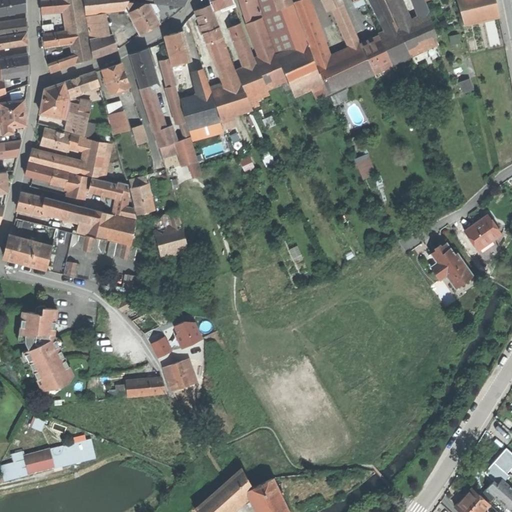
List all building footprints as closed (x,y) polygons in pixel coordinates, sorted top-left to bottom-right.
[(0,0),(0,14),(27,9),(26,1),(26,0),(0,0)] [(42,12),(66,10),(68,10),(66,0),(40,0),(41,5),(42,12)] [(66,10),(70,30),(70,32),(88,30),(82,0),(66,0),(68,10),(66,10)] [(125,9),(128,3),(128,0),(83,0),(87,14),(103,12),(125,9)] [(128,0),(128,3),(132,11),(149,2),(128,0)] [(209,0),(213,10),(222,6),(227,5),(228,9),(236,6),(234,0),(209,0)] [(264,18),(257,0),(245,0),(252,22),(264,18)] [(282,8),(279,0),(259,0),(264,15),(272,12),(282,8)] [(294,4),(292,0),(279,0),(282,8),(294,4)] [(300,0),(294,2),(317,66),(328,61),(306,0),(300,0)] [(375,0),(392,31),(398,28),(385,0),(375,0)] [(387,0),(400,28),(410,24),(398,0),(387,0)] [(414,0),(421,19),(430,15),(424,0),(414,0)] [(457,0),(464,26),(499,16),(495,0),(457,0)] [(160,22),(149,2),(132,11),(130,12),(141,32),(151,27),(160,22)] [(309,44),(294,4),(282,8),(297,49),(307,44),(309,44)] [(359,40),(344,4),(336,7),(353,49),(362,46),(360,43),(359,40)] [(204,9),(197,12),(204,33),(219,28),(211,6),(204,9)] [(106,34),(103,12),(87,14),(91,37),(106,34)] [(280,33),(272,12),(264,15),(270,36),(280,33)] [(400,28),(398,28),(410,53),(437,41),(430,15),(421,19),(410,24),(400,28)] [(277,55),(264,18),(252,22),(266,59),(277,55)] [(27,20),(0,25),(0,32),(0,34),(27,30),(27,20)] [(245,56),(252,70),(259,67),(257,62),(242,23),(234,27),(237,34),(234,35),(242,57),(245,56)] [(219,28),(204,33),(207,42),(210,42),(232,87),(242,84),(240,78),(233,81),(225,60),(231,58),(219,28)] [(392,62),(410,53),(398,28),(392,31),(380,37),(390,59),(392,62)] [(45,40),(46,46),(72,42),(70,32),(70,30),(44,34),(45,40)] [(88,30),(70,32),(72,42),(75,56),(76,64),(84,61),(84,60),(93,58),(88,30)] [(173,33),(165,35),(171,59),(173,66),(182,63),(189,61),(181,31),(173,33)] [(27,32),(6,35),(8,47),(28,43),(28,37),(27,32)] [(372,67),(390,59),(380,37),(378,32),(371,35),(368,36),(369,39),(360,43),(362,46),(372,67)] [(113,33),(106,34),(91,37),(94,57),(107,53),(119,48),(113,33)] [(6,35),(0,36),(0,47),(8,47),(6,35)] [(320,74),(307,44),(297,49),(287,53),(278,57),(291,86),(292,86),(320,74)] [(275,48),(278,57),(287,53),(284,45),(275,48)] [(346,83),(373,71),(372,67),(362,46),(353,49),(328,61),(317,66),(328,91),(330,90),(346,83)] [(140,52),(131,54),(141,86),(151,83),(158,80),(148,49),(140,52)] [(29,53),(0,58),(2,68),(3,76),(29,71),(29,63),(29,53)] [(287,80),(277,55),(266,59),(257,62),(259,67),(268,88),(287,80)] [(52,72),(76,64),(75,56),(50,64),(52,72)] [(238,75),(231,58),(225,60),(233,81),(240,78),(238,75)] [(163,60),(168,87),(176,85),(178,85),(173,66),(171,59),(163,60)] [(394,66),(392,62),(390,59),(372,67),(373,71),(375,75),(394,66)] [(103,69),(110,92),(130,86),(122,63),(111,66),(103,69)] [(187,84),(182,63),(173,66),(178,85),(178,86),(187,84)] [(268,89),(268,88),(259,67),(252,70),(238,75),(240,78),(242,84),(248,98),(268,89)] [(196,71),(202,97),(212,94),(204,68),(196,71)] [(66,82),(70,96),(101,85),(96,72),(81,77),(66,82)] [(339,120),(320,74),(292,86),(294,91),(310,84),(328,125),(339,120)] [(66,118),(68,107),(69,101),(70,96),(66,82),(46,89),(44,101),(41,113),(66,118)] [(165,128),(152,88),(151,83),(141,86),(140,86),(154,131),(165,128)] [(350,93),(346,83),(330,90),(334,100),(350,93)] [(251,106),(248,98),(242,84),(232,87),(213,94),(220,116),(251,106)] [(311,132),(328,125),(310,84),(294,91),(311,132)] [(179,123),(181,123),(186,121),(176,85),(168,87),(179,123)] [(202,97),(182,102),(188,125),(189,125),(218,117),(212,94),(202,97)] [(1,103),(1,105),(4,126),(5,133),(15,132),(14,126),(21,126),(24,124),(26,123),(27,120),(25,109),(24,100),(1,103)] [(68,107),(71,108),(89,112),(90,112),(92,102),(80,100),(80,103),(69,101),(68,107)] [(107,105),(109,115),(124,111),(121,102),(107,105)] [(66,131),(84,134),(89,112),(71,108),(66,131)] [(115,134),(130,130),(126,113),(111,117),(115,134)] [(219,117),(218,117),(189,125),(193,140),(223,131),(219,117)] [(181,123),(186,137),(190,136),(186,121),(181,123)] [(138,144),(148,141),(143,125),(134,128),(138,144)] [(169,127),(165,128),(154,131),(159,146),(174,141),(169,127)] [(42,145),(68,151),(69,146),(72,134),(65,133),(46,129),(44,138),(42,145)] [(90,139),(72,134),(69,146),(77,148),(78,142),(89,143),(90,139)] [(186,137),(174,141),(159,146),(167,171),(198,161),(190,136),(186,137)] [(109,144),(90,139),(89,143),(87,151),(84,165),(82,173),(101,177),(109,144)] [(22,140),(0,142),(0,158),(18,155),(20,148),(22,140)] [(87,151),(89,143),(78,142),(77,148),(87,151)] [(82,174),(82,173),(84,165),(32,152),(29,161),(82,174)] [(355,158),(364,179),(378,173),(369,152),(355,158)] [(246,171),(256,167),(251,154),(240,159),(246,171)] [(61,171),(29,163),(27,170),(26,175),(58,183),(61,171)] [(0,171),(0,191),(9,191),(8,182),(8,171),(0,171)] [(73,174),(61,171),(58,183),(70,186),(73,174)] [(90,177),(73,174),(70,186),(68,195),(86,199),(90,177)] [(130,179),(132,187),(148,183),(146,175),(130,179)] [(117,184),(94,178),(91,189),(104,194),(117,198),(118,193),(120,182),(118,182),(117,184)] [(128,183),(120,182),(118,193),(130,196),(128,183)] [(148,183),(132,187),(138,213),(154,210),(148,183)] [(19,201),(17,208),(42,214),(43,209),(46,198),(21,192),(19,201)] [(127,208),(130,196),(118,193),(117,198),(114,214),(126,216),(127,208)] [(54,200),(46,198),(43,209),(51,211),(54,200)] [(90,209),(54,200),(51,211),(65,215),(65,212),(81,216),(88,218),(90,209)] [(134,209),(127,208),(126,216),(136,217),(134,209)] [(137,220),(90,209),(88,218),(86,228),(85,234),(131,245),(137,220)] [(170,212),(174,228),(182,226),(178,209),(170,212)] [(465,231),(478,250),(502,233),(496,224),(489,214),(465,231)] [(152,217),(156,232),(165,230),(161,215),(152,217)] [(79,226),(86,228),(88,218),(81,216),(79,226)] [(77,233),(85,234),(86,228),(79,226),(77,233)] [(165,230),(156,232),(162,254),(188,248),(182,226),(174,228),(169,229),(165,230)] [(107,241),(73,234),(70,247),(104,254),(107,241)] [(53,245),(11,235),(10,240),(9,244),(8,249),(5,259),(47,269),(48,265),(50,256),(53,245)] [(110,242),(108,255),(141,261),(144,248),(110,242)] [(432,267),(440,279),(452,271),(459,282),(472,273),(458,252),(455,254),(447,242),(441,246),(437,249),(441,255),(436,258),(439,262),(432,267)] [(58,247),(53,245),(50,256),(56,257),(58,247)] [(432,252),(436,258),(441,255),(437,249),(432,252)] [(80,264),(66,261),(64,274),(78,277),(80,264)] [(139,276),(125,274),(123,287),(136,289),(139,276)] [(116,304),(124,312),(142,303),(132,296),(116,304)] [(124,312),(132,320),(152,310),(142,303),(124,312)] [(40,313),(23,311),(21,335),(26,335),(26,342),(30,350),(25,352),(43,390),(57,384),(59,388),(70,382),(68,378),(74,376),(56,337),(54,338),(53,332),(55,332),(58,309),(50,308),(43,307),(43,316),(39,316),(40,313)] [(177,334),(183,347),(204,337),(196,321),(186,319),(175,325),(179,333),(177,334)] [(152,342),(159,357),(174,351),(168,335),(152,342)] [(171,364),(164,367),(165,372),(167,377),(173,375),(178,389),(192,384),(185,364),(184,360),(182,361),(171,364)] [(136,380),(137,395),(167,393),(164,385),(162,378),(154,378),(148,379),(136,380)] [(128,396),(137,395),(136,380),(126,381),(127,384),(128,396)] [(118,397),(128,396),(127,384),(117,385),(118,397)] [(36,416),(32,425),(43,430),(47,421),(36,416)] [(91,439),(49,449),(54,466),(95,455),(91,439)] [(26,459),(29,472),(54,466),(49,449),(32,454),(25,455),(26,459)] [(21,461),(26,459),(25,455),(32,454),(31,450),(19,453),(21,461)] [(4,478),(29,472),(26,459),(21,461),(1,466),(4,478)] [(484,473),(494,481),(494,480),(498,483),(502,479),(504,481),(510,475),(494,462),(484,473)] [(224,511),(248,492),(247,490),(253,487),(242,468),(195,508),(198,511),(224,511)] [(248,492),(257,511),(289,511),(273,478),(253,487),(247,490),(248,492)] [(490,485),(486,489),(490,493),(494,497),(511,511),(511,487),(504,481),(502,479),(498,483),(494,480),(494,481),(490,485)] [(455,506),(460,511),(486,511),(484,510),(490,504),(472,488),(463,497),(455,506)] [(490,502),(494,497),(490,493),(485,499),(490,502)]
